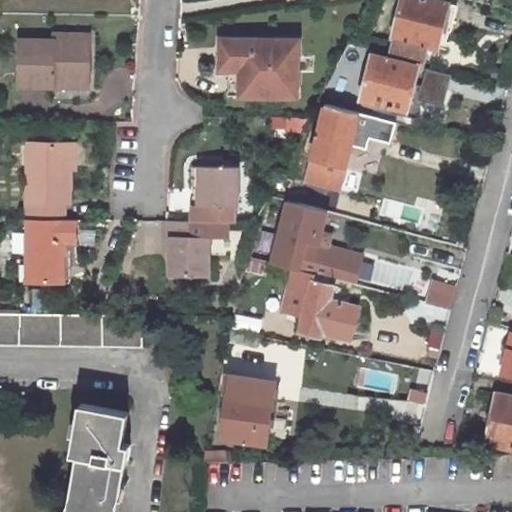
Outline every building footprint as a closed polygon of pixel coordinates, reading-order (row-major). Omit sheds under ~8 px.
[(381,2),(377,0),(367,0),(363,11),(374,17),(381,2)] [(398,0),(387,50),(432,61),(441,26),(447,0),(398,0)] [(449,0),(447,0),(441,26),(451,29),(458,2),(449,0)] [(49,38),(15,38),(13,83),(51,83),(51,75),(85,75),(85,30),(59,30),(59,38),(49,38)] [(59,30),(49,30),(49,38),(59,38),(59,30)] [(237,63),(238,89),(293,89),(293,35),(219,35),(219,48),(220,63),(237,63)] [(225,70),(226,89),(238,89),(237,63),(220,63),(219,48),(211,47),(212,70),(225,70)] [(412,63),(369,52),(359,96),(401,107),(412,63)] [(85,75),(51,75),(51,83),(85,83),(85,75)] [(324,100),(307,167),(341,177),(357,109),(324,100)] [(24,141),(23,216),(28,216),(61,216),(62,199),(66,200),(66,165),(66,141),(24,141)] [(196,161),(197,201),(195,202),(195,216),(217,216),(237,216),(237,189),(236,161),(196,161)] [(66,260),(66,240),(73,240),(74,216),(65,216),(61,216),(28,216),(23,216),(23,279),(60,279),(60,260),(66,260)] [(195,216),(168,216),(169,269),(209,268),(209,241),(218,241),(217,216),(195,216)] [(298,264),(333,272),(333,271),(354,276),(360,251),(340,245),(324,241),(327,230),(320,228),(319,233),(307,230),(298,264)] [(330,281),(310,275),(297,327),(318,332),(319,327),(348,334),(355,302),(327,296),(330,281)] [(449,311),(456,286),(433,280),(426,305),(449,311)] [(0,338),(140,341),(140,311),(100,311),(0,308),(0,338)] [(511,330),(509,330),(498,369),(511,372),(511,330)] [(273,370),(248,366),(247,373),(223,369),(220,388),(226,389),(231,389),(269,395),(273,370)] [(226,389),(220,432),(264,438),(269,395),(231,389),(226,389)] [(511,393),(495,390),(485,436),(511,441),(511,393)] [(125,408),(78,399),(70,449),(76,450),(64,511),(114,511),(128,440),(119,438),(125,408)]
